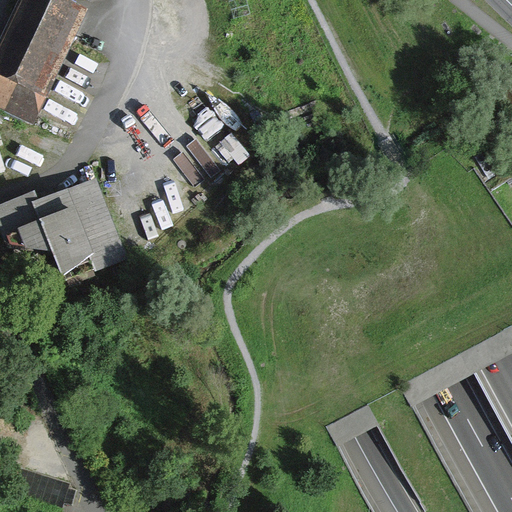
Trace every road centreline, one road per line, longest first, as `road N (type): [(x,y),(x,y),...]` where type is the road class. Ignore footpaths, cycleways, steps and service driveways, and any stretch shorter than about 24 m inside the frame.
road 1 (motorway): [(263,0),(447,388),(511,500)]
road 2 (motorway): [(201,0),(299,310),(408,511)]
road 3 (motorway): [(511,392),(332,0)]
road 4 (motorway): [(511,264),(377,0)]
road 5 (unclassified): [(104,511),(0,292)]
